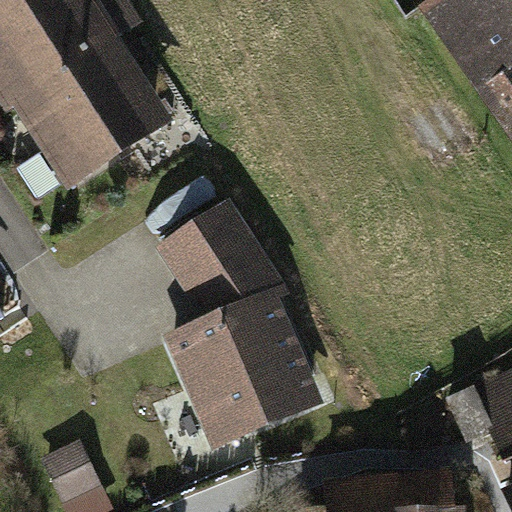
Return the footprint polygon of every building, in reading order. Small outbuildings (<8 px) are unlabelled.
[(178,129),(95,0),(0,0),(0,98),(65,200),(178,129)] [(511,0),(438,0),(420,12),(511,146),(511,0)] [(232,199),(156,252),(199,323),(167,341),(215,457),(335,401),(289,289),(232,199)] [(0,303),(0,329),(12,322),(0,303)] [(511,396),(472,413),(511,507),(511,396)] [(111,511),(82,443),(45,459),(67,511),(111,511)] [(455,511),(453,475),(327,484),(329,511),(455,511)]
